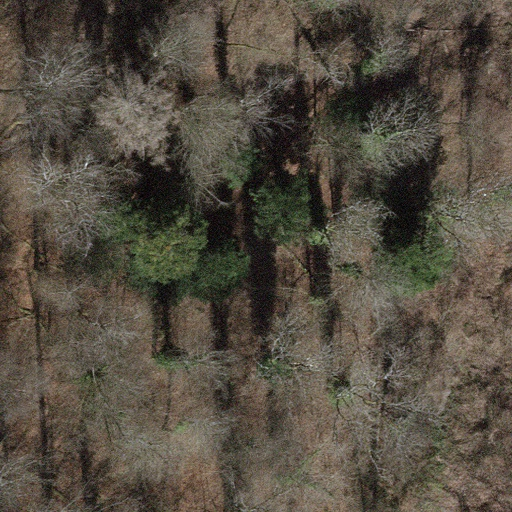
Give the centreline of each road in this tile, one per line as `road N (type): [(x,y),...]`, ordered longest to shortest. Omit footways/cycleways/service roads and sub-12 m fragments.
road 1 (track): [(511,197),(426,511)]
road 2 (track): [(0,148),(147,16)]
